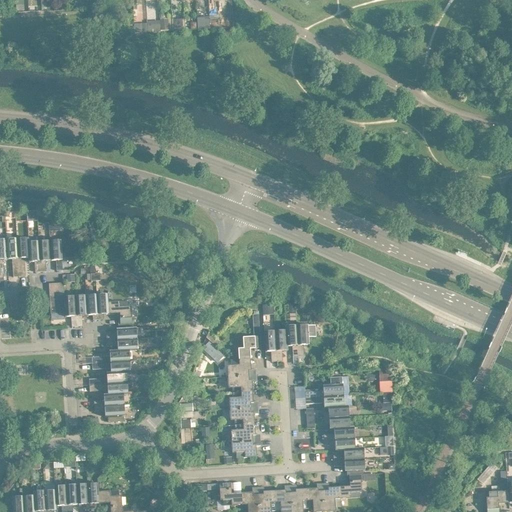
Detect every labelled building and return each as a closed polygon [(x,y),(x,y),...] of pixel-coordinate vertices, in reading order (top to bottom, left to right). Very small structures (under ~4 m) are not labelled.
[(210,16),(198,17),(198,29),(211,29),(210,16)] [(173,19),(160,20),(161,31),(173,31),(173,20),(173,19)] [(185,19),(173,20),(173,31),(186,30),(185,19)] [(157,21),(148,21),(148,23),(149,32),(157,32),(157,21)] [(29,238),(18,239),(20,276),(26,276),(25,260),(24,260),(24,258),(29,258),(30,258),(29,242),(29,238)] [(18,239),(7,239),(8,259),(14,259),(14,261),(13,261),(14,277),(20,276),(18,239)] [(61,240),(50,241),(51,261),(57,260),(57,271),(63,270),(61,240)] [(50,241),(40,242),(41,272),(47,271),(46,261),(51,261),(50,241)] [(40,242),(29,242),(30,258),(29,258),(29,262),(35,262),(36,272),(41,272),(40,242)] [(109,294),(97,295),(99,319),(105,319),(104,314),(110,314),(109,302),(109,294)] [(97,295),(87,296),(88,315),(93,315),(94,320),(99,319),(97,295)] [(65,307),(66,313),(66,317),(72,316),(72,327),(78,326),(76,296),(65,297),(65,301),(65,307)] [(87,296),(76,296),(78,326),(83,326),(83,316),(88,315),(87,296)] [(128,301),(109,302),(110,314),(120,313),(120,318),(118,318),(119,324),(135,323),(135,317),(132,317),(131,306),(129,307),(128,301)] [(274,305),(263,305),(264,315),(275,314),(274,305)] [(308,325),(297,326),(299,356),(304,355),(304,345),(310,345),(310,349),(322,349),(322,336),(316,337),(316,325),(308,326),(308,325)] [(286,326),(286,331),(287,331),(288,346),(293,346),(293,356),(299,356),(297,326),(286,326)] [(107,335),(108,341),(138,339),(137,328),(117,329),(118,335),(107,335)] [(278,361),(276,331),(265,332),(266,352),(271,351),(272,362),(278,361)] [(287,331),(286,331),(276,331),(278,361),(283,361),(283,351),(288,350),(288,346),(287,331)] [(238,340),(239,359),(239,360),(251,359),(250,349),(255,348),(255,350),(261,350),(260,334),(254,334),(254,337),(243,337),(244,340),(238,340)] [(118,348),(118,350),(118,351),(130,350),(130,351),(138,350),(138,348),(138,339),(108,341),(108,346),(118,346),(118,348)] [(218,362),(224,356),(210,342),(204,348),(218,362)] [(92,357),(93,363),(131,361),(130,351),(130,350),(118,351),(118,350),(110,351),(110,357),(108,357),(108,356),(92,357)] [(324,354),(316,355),(316,362),(324,362),(324,354)] [(228,366),(228,377),(256,375),(256,369),(252,370),(251,359),(239,360),(239,359),(231,360),(231,365),(228,366)] [(111,367),(111,372),(111,373),(127,372),(131,372),(131,361),(93,363),(93,370),(109,368),(111,367)] [(390,370),(380,370),(380,382),(390,382),(390,370)] [(89,379),(90,385),(128,383),(127,372),(111,373),(111,372),(107,373),(108,379),(105,379),(105,378),(89,379)] [(369,374),(367,376),(367,380),(370,382),(372,382),(376,380),(376,376),(372,374),(369,374)] [(233,388),(233,393),(253,392),(252,381),(257,381),(256,375),(228,377),(229,388),(233,388)] [(306,392),(306,398),(344,395),(343,384),(342,384),(342,377),(330,378),(331,385),(323,385),(323,391),(321,392),(321,391),(306,392)] [(108,389),(109,394),(109,395),(124,394),(128,394),(128,383),(90,385),(90,391),(106,390),(106,389),(108,389)] [(230,398),(230,409),(258,408),(258,402),(254,402),(253,392),(233,393),(233,398),(230,398)] [(391,393),(383,393),(384,403),(392,403),(391,393)] [(95,401),(95,407),(125,405),(124,394),(109,395),(109,394),(104,395),(105,400),(95,401)] [(324,408),(329,408),(329,407),(344,406),(344,395),(306,398),(306,404),(322,403),(322,402),(324,402),(324,408)] [(193,403),(181,404),(182,411),(194,411),(193,403)] [(125,405),(95,407),(95,412),(105,411),(106,417),(126,416),(125,405)] [(324,413),(325,418),(349,417),(349,405),(344,406),(329,407),(329,408),(329,412),(324,413)] [(235,420),(235,425),(255,424),(254,414),(259,413),(258,408),(230,409),(231,420),(235,420)] [(330,429),(334,429),(334,428),(350,428),(350,427),(349,417),(325,418),(325,424),(330,423),(330,429)] [(191,420),(182,421),(183,428),(191,427),(191,420)] [(232,430),(232,441),(261,440),(260,434),(256,434),(255,424),(235,425),(235,430),(232,430)] [(324,434),(325,440),(355,438),(354,427),(350,427),(350,428),(334,428),(334,429),(335,434),(324,434)] [(336,451),(344,450),(355,449),(355,448),(355,438),(325,440),(325,445),(335,445),(336,451)] [(261,440),(232,441),(233,453),(237,453),(237,458),(257,457),(256,446),(261,446),(261,440)] [(334,455),(334,461),(364,459),(364,448),(355,448),(355,449),(344,450),(344,455),(334,455)] [(364,459),(334,461),(335,466),(345,466),(345,472),(365,470),(364,459)] [(493,463),(478,479),(484,485),(498,468),(493,463)] [(350,486),(340,487),(340,499),(341,499),(360,498),(360,492),(362,492),(362,481),(364,481),(364,475),(348,476),(348,482),(350,482),(350,486)] [(224,506),(243,505),(243,493),(232,494),(232,489),(234,489),(233,483),(217,484),(217,490),(220,490),(221,501),(223,500),(224,506)] [(329,483),(323,484),(325,511),(336,511),(336,507),(341,507),(341,499),(340,499),(340,487),(329,488),(329,483)] [(84,509),(90,509),(88,484),(77,485),(78,505),(84,504),(84,509)] [(95,504),(100,503),(99,492),(100,492),(99,484),(88,484),(90,509),(95,508),(95,504)] [(152,484),(148,489),(154,494),(158,489),(152,484)] [(318,488),(307,489),(309,509),(314,509),(313,511),(322,511),(325,511),(323,484),(317,484),(318,488)] [(73,511),(73,505),(78,505),(77,485),(66,486),(68,511),(73,511)] [(297,485),(291,486),(292,511),(303,511),(304,509),(309,509),(307,489),(297,490),(297,485)] [(62,511),(68,511),(66,486),(55,486),(55,490),(56,490),(57,506),(62,506),(62,511)] [(285,490),(275,491),(276,511),(281,511),(292,511),(291,486),(285,486),(285,490)] [(264,487),(259,488),(259,511),(271,511),(276,511),(275,491),(265,492),(264,487)] [(243,505),(243,511),(259,511),(259,488),(253,488),(253,492),(243,493),(243,505)] [(58,510),(57,506),(56,490),(55,490),(45,491),(46,511),(51,511),(52,511),(58,510)] [(111,503),(111,507),(123,507),(123,506),(122,496),(119,496),(119,490),(100,492),(99,492),(100,503),(111,503)] [(46,511),(45,491),(34,492),(34,496),(35,496),(36,511),(41,511),(46,511)] [(509,491),(508,491),(499,492),(492,492),(489,492),(489,498),(487,498),(487,509),(485,509),(484,511),(501,511),(501,508),(499,508),(499,503),(509,503),(509,491)] [(24,511),(24,496),(13,497),(13,511),(24,511)] [(36,511),(35,496),(34,496),(24,496),(24,511),(36,511)]
